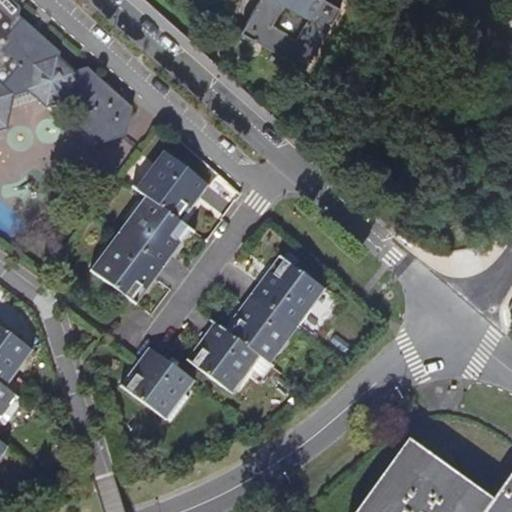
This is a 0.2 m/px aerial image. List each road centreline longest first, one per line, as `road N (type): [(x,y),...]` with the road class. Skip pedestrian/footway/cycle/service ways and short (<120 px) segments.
road 1 (residential): [(456,314),(256,478),(178,511)]
road 2 (residential): [(284,159),(139,353)]
road 3 (tertiary): [(102,0),(284,159)]
road 4 (tertiary): [(284,159),(456,314)]
